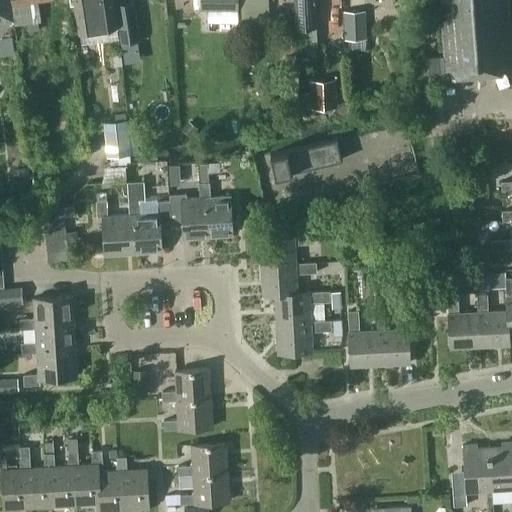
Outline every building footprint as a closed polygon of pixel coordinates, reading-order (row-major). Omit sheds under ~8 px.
[(14,23),(15,23),(11,0),(0,0),(0,23),(13,22),(14,23)] [(11,0),(15,23),(39,19),(35,0),(11,0)] [(69,0),(71,5),(75,4),(81,32),(117,27),(112,0),(69,0)] [(239,0),(202,0),(203,8),(215,9),(231,9),(237,10),(240,10),(239,0)] [(314,0),(293,0),(295,40),(316,39),(314,0)] [(511,62),(507,0),(440,0),(446,78),(511,73),(511,62)] [(129,1),(115,3),(121,43),(136,41),(129,1)] [(366,50),(365,9),(343,10),(344,38),(347,38),(348,51),(366,50)] [(418,32),(432,32),(431,14),(418,14),(418,32)] [(402,37),(401,20),(388,20),(389,37),(402,37)] [(429,79),(440,78),(438,56),(427,56),(429,79)] [(334,79),(309,79),(310,107),(335,107),(334,79)] [(131,155),(128,119),(103,122),(106,157),(131,155)] [(190,137),(197,128),(188,120),(181,129),(190,137)] [(275,175),(342,159),(337,138),(270,154),(275,175)] [(208,179),(207,161),(198,162),(199,180),(208,179)] [(179,183),(178,163),(169,164),(169,183),(179,183)] [(109,166),(110,180),(131,178),(130,164),(109,166)] [(127,198),(129,214),(134,214),(135,251),(162,250),(160,229),(172,228),(172,225),(169,193),(169,200),(158,200),(159,212),(139,214),(138,198),(144,198),(143,180),(127,181),(128,198),(127,198)] [(511,190),(511,180),(501,181),(501,191),(511,190)] [(204,198),(207,235),(232,233),(230,196),(210,197),(209,181),(199,182),(200,197),(204,198)] [(183,236),(207,235),(204,198),(200,197),(187,198),(186,192),(169,193),(172,225),(182,224),(183,236)] [(104,254),(135,251),(134,214),(129,214),(108,216),(107,199),(96,200),(97,216),(101,216),(104,254)] [(74,203),(53,205),(54,216),(75,214),(74,203)] [(511,209),(502,210),(503,221),(511,221),(511,220),(511,209)] [(43,219),(44,230),(65,227),(64,216),(43,219)] [(511,249),(511,220),(511,221),(511,239),(492,239),(492,250),(511,249)] [(66,238),(65,227),(44,230),(46,240),(66,238)] [(260,234),(262,264),(297,262),(296,244),(316,243),(315,231),(260,234)] [(46,240),(47,251),(68,248),(66,238),(46,240)] [(69,259),(68,248),(47,251),(49,262),(69,259)] [(317,261),(297,262),(262,264),(263,293),(275,293),(298,292),(298,291),(297,272),(317,271),(317,261)] [(490,273),(478,274),(479,288),(491,287),(490,273)] [(0,304),(23,303),(22,285),(0,286),(0,304)] [(275,293),(277,322),(311,320),(310,301),(330,300),(330,289),(298,291),(298,292),(275,293)] [(331,307),(340,306),(339,290),(330,291),(331,307)] [(509,344),(509,332),(508,332),(507,309),(489,310),(488,291),(478,291),(479,310),(481,345),(509,344)] [(481,345),(479,310),(460,312),(459,292),(448,292),(451,347),(481,345)] [(35,322),(73,320),(72,295),(33,297),(34,317),(19,318),(20,328),(35,327),(35,322)] [(377,308),(378,328),(380,363),(410,361),(408,326),(389,328),(388,307),(377,308)] [(380,363),(378,328),(359,329),(358,309),(348,310),(351,364),(380,363)] [(311,320),(277,322),(278,352),(312,350),(311,330),(332,329),(331,319),(311,320)] [(75,345),(73,320),(35,322),(35,327),(36,342),(21,343),(21,352),(37,351),(36,347),(75,345)] [(36,347),(37,351),(38,373),(22,374),(23,384),(39,383),(39,379),(76,376),(75,345),(36,347)] [(176,399),(210,397),(208,367),(174,370),(176,390),(162,391),(162,401),(176,400),(176,399)] [(134,394),(147,393),(145,369),(132,370),(134,394)] [(0,378),(0,391),(18,391),(17,377),(0,378)] [(176,399),(176,400),(178,419),(163,420),(163,429),(212,426),(210,397),(176,399)] [(77,437),(68,438),(69,450),(78,450),(77,437)] [(511,441),(488,443),(491,491),(511,489),(511,441)] [(193,473),(227,471),(226,442),(191,444),(192,464),(177,465),(178,474),(193,473)] [(465,492),(491,491),(488,443),(462,445),(464,476),(451,477),(453,505),(466,504),(465,492)] [(21,455),(19,468),(26,468),(29,507),(52,505),(49,466),(42,466),(30,467),(29,445),(21,445),(21,455)] [(101,511),(124,510),(122,469),(115,469),(103,470),(101,450),(93,450),(91,463),(98,462),(100,502),(101,511)] [(76,503),(100,502),(98,462),(91,463),(79,464),(78,451),(69,451),(66,465),(73,464),(76,503)] [(52,505),(76,503),(73,464),(66,465),(55,465),(54,452),(45,453),(42,466),(49,466),(52,505)] [(4,508),(29,507),(26,468),(19,468),(6,469),(6,455),(0,455),(0,469),(1,470),(4,508)] [(122,469),(124,510),(149,508),(146,468),(126,470),(125,456),(117,457),(115,469),(122,469)] [(229,500),(227,471),(193,473),(194,493),(179,493),(180,503),(229,500)]
